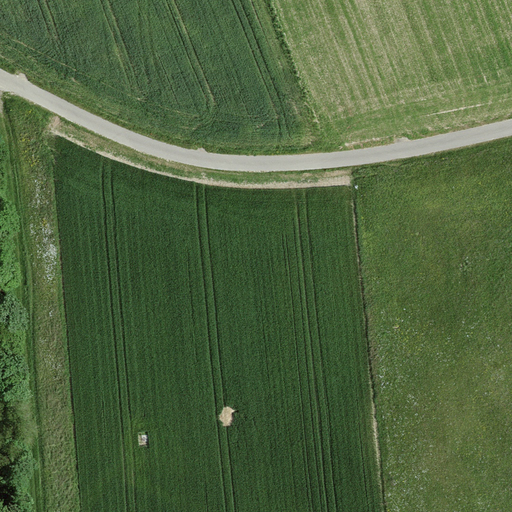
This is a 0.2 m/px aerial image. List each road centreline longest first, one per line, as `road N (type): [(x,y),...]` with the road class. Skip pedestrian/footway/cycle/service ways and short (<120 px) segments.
road 1 (track): [(0,76),(153,147),(222,162),(359,156),(511,126)]
road 2 (track): [(0,123),(17,228),(34,511)]
